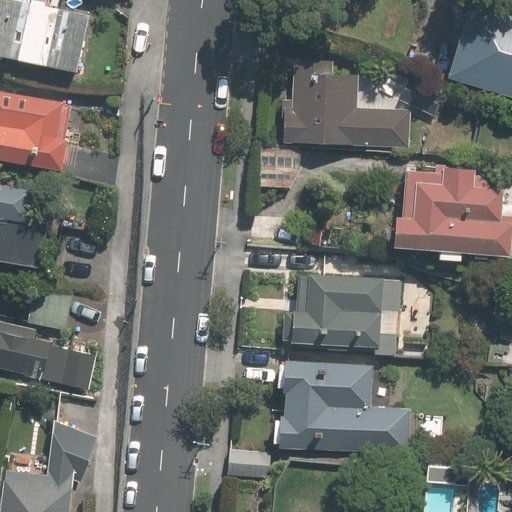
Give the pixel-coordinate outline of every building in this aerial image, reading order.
[(511,2),(501,0),(462,0),(442,89),(511,104),(511,2)] [(84,18),(0,1),(0,66),(72,80),(84,18)] [(285,78),(274,77),(271,147),(258,147),(256,190),(297,192),(298,150),(405,155),(408,79),(330,76),(331,59),(286,57),(285,78)] [(0,172),(54,180),(65,107),(0,96),(0,172)] [(394,174),(392,225),(377,224),(376,254),(506,260),(507,228),(494,227),(495,198),(481,197),(482,178),(394,174)] [(23,221),(26,192),(0,188),(0,266),(36,270),(41,223),(23,221)] [(276,346),(395,354),(399,286),(299,280),(296,317),(278,315),(276,346)] [(88,400),(91,349),(58,347),(59,341),(24,338),(25,328),(63,330),(64,323),(71,324),(72,317),(64,316),(66,293),(0,288),(0,355),(23,357),(24,350),(44,351),(40,407),(52,408),(53,397),(88,400)] [(268,392),(274,392),(273,423),(266,423),(265,452),(409,459),(412,409),(367,407),(369,366),(269,361),(268,392)] [(78,511),(83,464),(85,430),(43,425),(40,456),(8,453),(6,478),(0,477),(0,511),(78,511)] [(262,453),(224,452),(223,478),(262,478),(262,453)]
